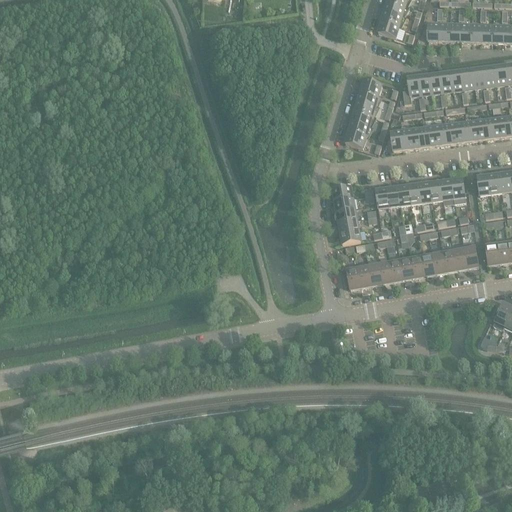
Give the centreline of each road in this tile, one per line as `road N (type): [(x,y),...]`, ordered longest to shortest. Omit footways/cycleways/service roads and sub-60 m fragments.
road 1 (unclassified): [(276,328),(250,225),(168,0)]
road 2 (tertiary): [(0,380),(276,328)]
road 3 (residential): [(320,174),(511,150)]
road 4 (tertiary): [(332,318),(511,287)]
road 5 (residential): [(320,174),(316,223),(332,318)]
road 6 (residential): [(355,54),(320,174)]
